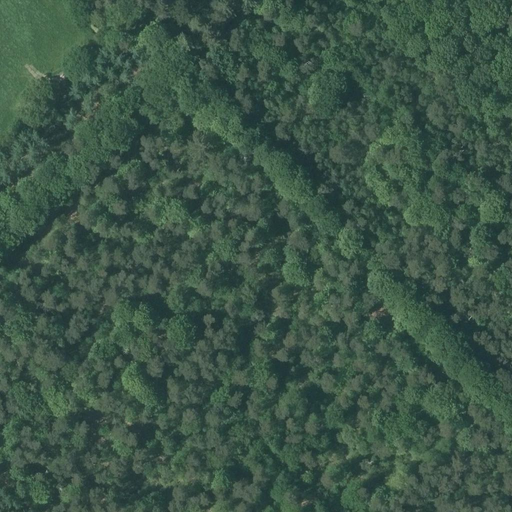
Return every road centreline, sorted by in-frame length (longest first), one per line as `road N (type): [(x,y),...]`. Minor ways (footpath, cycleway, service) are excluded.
road 1 (track): [(180,73),(511,426)]
road 2 (track): [(0,232),(180,73)]
